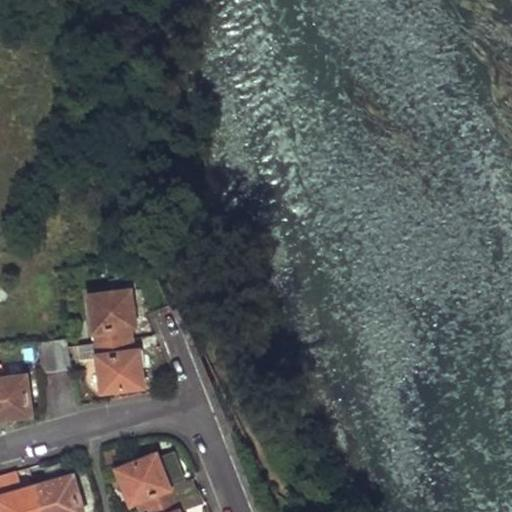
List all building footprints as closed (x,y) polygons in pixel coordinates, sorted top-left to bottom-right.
[(129,292),(89,298),(95,345),(128,341),(126,328),(134,327),(129,292)] [(64,339),(52,341),(56,371),(69,369),(64,339)] [(52,341),(41,342),(44,373),(46,372),(56,371),(52,341)] [(128,341),(95,345),(79,347),(81,360),(97,358),(101,392),(141,387),(137,352),(129,353),(128,341)] [(0,379),(0,408),(6,408),(8,416),(31,413),(26,376),(0,379)] [(156,456),(118,471),(131,504),(145,499),(150,511),(174,501),(169,487),(187,480),(175,449),(156,457),(156,456)] [(19,471),(0,476),(0,511),(41,511),(35,487),(25,490),(19,471)] [(83,511),(73,475),(35,487),(41,511),(83,511)] [(149,511),(178,511),(174,501),(150,511),(149,511)]
